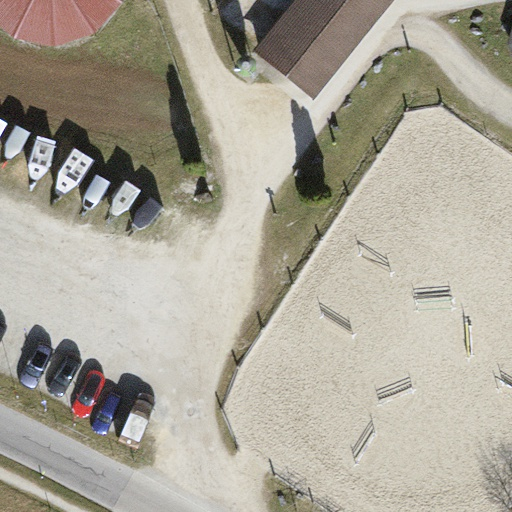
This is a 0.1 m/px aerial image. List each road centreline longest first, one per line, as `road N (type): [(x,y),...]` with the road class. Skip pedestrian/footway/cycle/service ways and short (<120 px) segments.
road 1 (track): [(191,511),(191,392),(248,188),(183,0)]
road 2 (unclassified): [(0,426),(163,511)]
